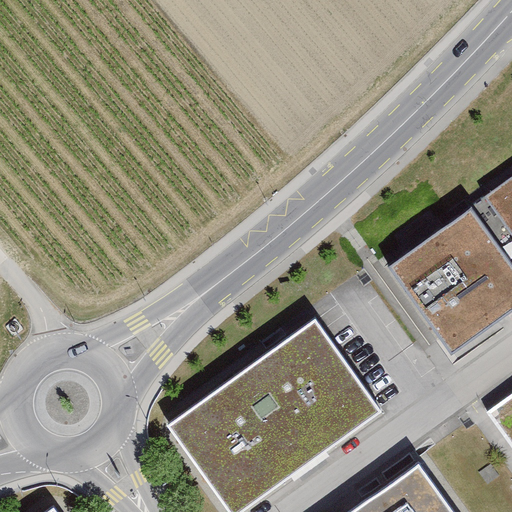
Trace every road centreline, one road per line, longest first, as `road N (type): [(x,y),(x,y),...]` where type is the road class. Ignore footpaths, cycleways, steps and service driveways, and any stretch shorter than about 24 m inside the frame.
road 1 (secondary): [(111,366),(351,173),(511,14)]
road 2 (unclassified): [(297,511),(511,356)]
road 3 (secondary): [(111,366),(85,348),(40,354),(15,390),(25,432)]
